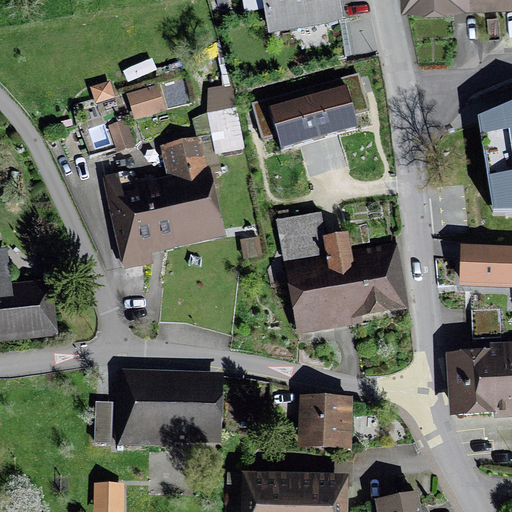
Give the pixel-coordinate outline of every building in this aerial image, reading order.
[(332,0),(276,0),(267,2),(272,31),(337,18),(332,0)] [(346,89),(308,100),(319,141),(358,130),(346,89)] [(308,100),(269,110),(281,152),(319,141),(308,100)] [(236,108),(213,113),(220,151),(244,147),(236,108)] [(511,108),(492,116),(507,215),(511,214),(511,108)] [(124,122),(109,127),(117,152),(132,147),(124,122)] [(177,187),(112,199),(126,271),(149,267),(144,241),(212,229),(197,150),(171,155),(177,187)] [(407,302),(399,258),(350,267),(345,236),(325,239),(321,213),(277,221),(296,323),(407,302)] [(511,251),(464,250),(463,283),(511,285),(511,251)] [(0,335),(54,330),(51,298),(0,303),(0,335)] [(475,338),(501,337),(500,309),(474,310),(475,338)] [(511,411),(511,352),(455,356),(458,415),(511,411)] [(217,395),(118,385),(112,437),(212,447),(217,395)] [(310,442),(346,443),(346,403),(311,403),(310,442)] [(341,511),(342,494),(252,490),(251,511),(341,511)] [(119,511),(120,491),(98,491),(98,511),(119,511)] [(433,511),(432,501),(389,506),(389,511),(433,511)]
